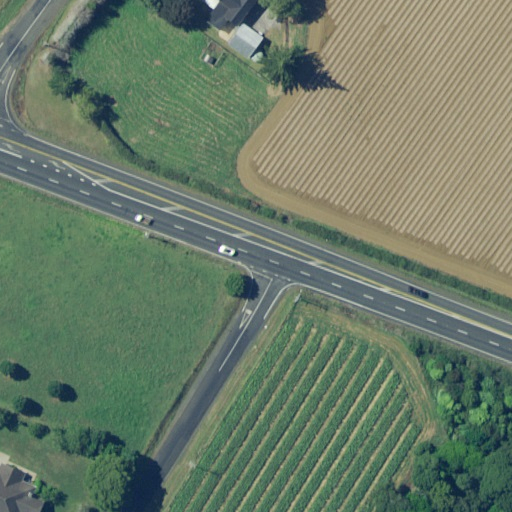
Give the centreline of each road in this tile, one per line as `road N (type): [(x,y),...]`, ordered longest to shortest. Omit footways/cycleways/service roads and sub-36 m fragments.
road 1 (unclassified): [(130,511),(286,246)]
road 2 (secondary): [(286,246),(0,137)]
road 3 (secondary): [(511,336),(286,246)]
